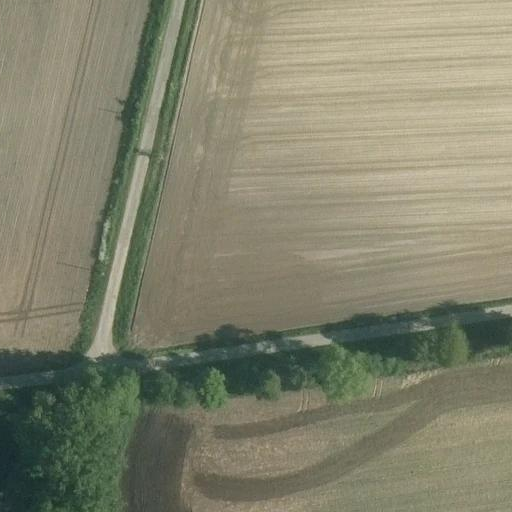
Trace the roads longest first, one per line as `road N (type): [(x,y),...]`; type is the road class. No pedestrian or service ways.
road 1 (unclassified): [(93,372),(511,310)]
road 2 (unclassified): [(93,372),(180,0)]
